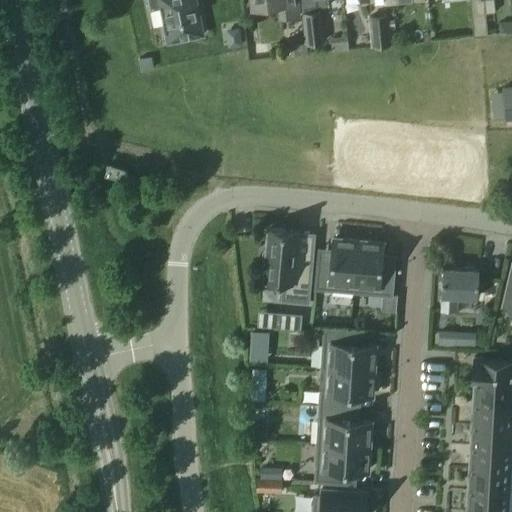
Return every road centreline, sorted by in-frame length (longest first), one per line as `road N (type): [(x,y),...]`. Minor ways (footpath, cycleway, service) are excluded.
road 1 (secondary): [(89,359),(11,0)]
road 2 (residential): [(174,343),(177,254),(190,223),(210,205),(239,196),(418,210)]
road 3 (residential): [(418,210),(401,511)]
road 4 (unclassified): [(191,511),(174,343)]
road 5 (secondary): [(118,511),(89,359)]
